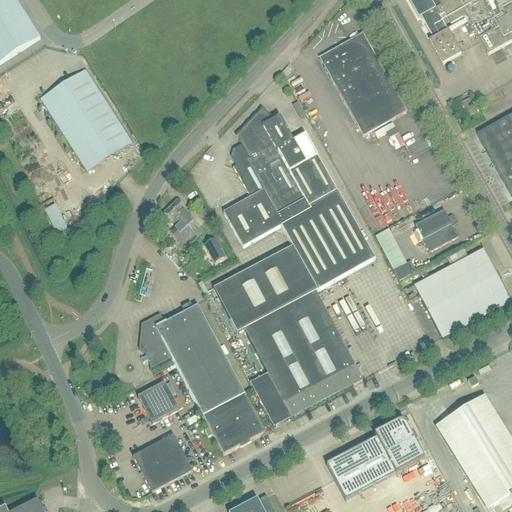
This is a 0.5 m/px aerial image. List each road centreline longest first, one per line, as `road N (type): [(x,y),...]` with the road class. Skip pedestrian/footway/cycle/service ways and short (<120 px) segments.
road 1 (tertiary): [(324,0),(164,173),(99,313),(43,344)]
road 2 (unclassified): [(167,511),(511,331)]
road 3 (unclassified): [(511,245),(373,0)]
road 4 (unclassified): [(103,501),(43,344)]
road 5 (unclassified): [(30,0),(68,42),(143,0)]
road 6 (unknown): [(415,381),(471,511)]
